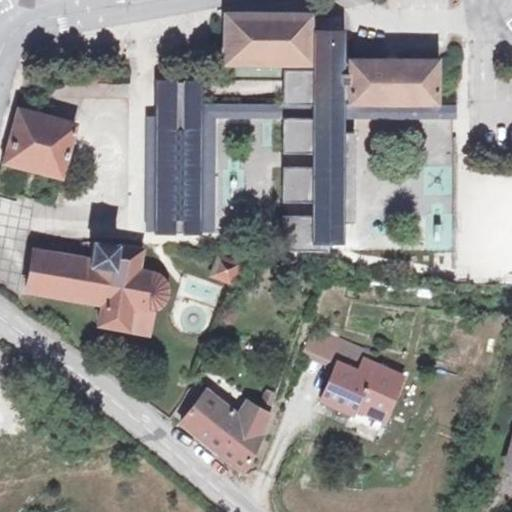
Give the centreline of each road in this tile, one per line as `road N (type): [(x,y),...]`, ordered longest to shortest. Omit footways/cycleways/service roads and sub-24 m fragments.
road 1 (secondary): [(244,511),(0,319)]
road 2 (secondary): [(25,26),(144,0)]
